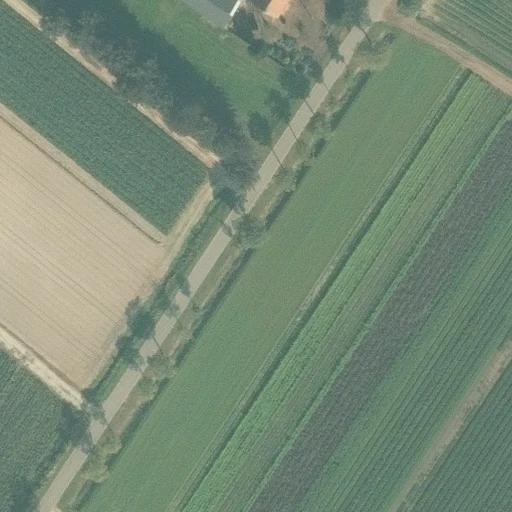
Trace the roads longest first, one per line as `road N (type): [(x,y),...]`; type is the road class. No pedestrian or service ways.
road 1 (unclassified): [(47,511),(388,0)]
road 2 (track): [(511,88),(384,5)]
